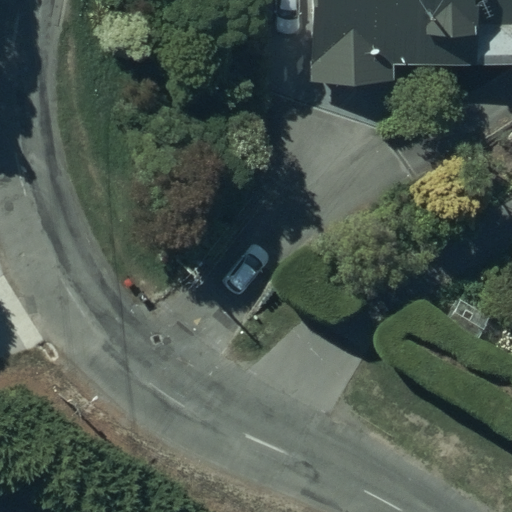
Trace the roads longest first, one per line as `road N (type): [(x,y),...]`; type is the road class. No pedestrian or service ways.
road 1 (residential): [(141,379),(289,218),(511,77)]
road 2 (unclassified): [(21,0),(11,56),(13,154),(24,197),(62,285),(141,379)]
road 3 (unclassified): [(141,379),(182,408),(400,511)]
